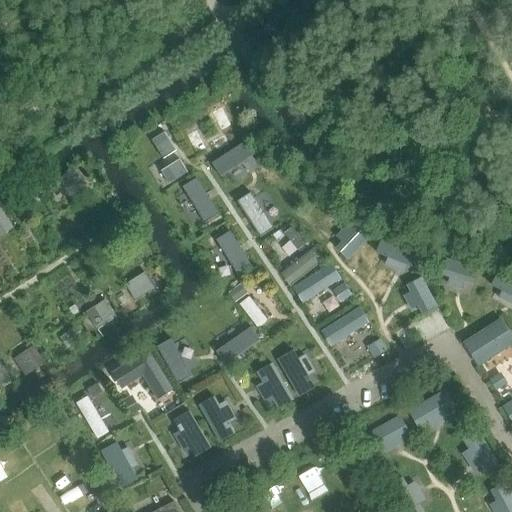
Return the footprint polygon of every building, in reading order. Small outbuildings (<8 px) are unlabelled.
[(222,106),(212,111),(222,131),(232,127),(222,106)] [(197,129),(187,134),(197,154),(207,149),(197,129)] [(166,131),(152,140),(163,158),(177,150),(166,131)] [(225,133),(211,140),(216,150),(230,143),(225,133)] [(253,152),(246,141),(214,163),(222,174),(253,152)] [(179,159),(161,170),(169,183),(187,172),(179,159)] [(196,178),(184,186),(205,220),(218,213),(196,178)] [(251,192),(239,199),(261,235),(273,227),(251,192)] [(335,245),(349,258),(372,234),(359,221),(335,245)] [(293,225),(283,232),(290,242),(281,248),(288,257),(306,244),(293,225)] [(231,231),(216,240),(238,276),(253,267),(231,231)] [(385,234),(378,252),(417,268),(424,251),(385,234)] [(317,247),(282,273),(291,285),(326,259),(317,247)] [(449,258),(445,270),(480,283),(484,271),(449,258)] [(330,263),(293,287),(303,303),(341,280),(330,263)] [(511,277),(501,272),(494,286),(500,289),(497,294),(511,301),(511,277)] [(439,306),(423,276),(407,284),(423,315),(439,306)] [(242,284),(230,293),(236,302),(248,294),(248,292),(242,284)] [(345,284),(334,291),(342,303),(353,295),(345,284)] [(359,306),(322,329),(332,345),(369,322),(359,306)] [(511,334),(500,315),(462,339),(478,364),(511,343),(511,334)] [(251,327),(216,351),(225,364),(260,340),(251,327)] [(172,339),(158,347),(177,382),(191,374),(172,339)] [(381,340),(369,348),(375,358),(387,350),(381,340)] [(294,351),(279,359),(299,395),(314,387),(294,351)] [(128,357),(106,370),(113,382),(116,380),(120,388),(144,374),(157,397),(171,389),(151,352),(131,363),(128,357)] [(273,361),(256,370),(262,381),(254,385),(265,404),(272,400),(277,409),(295,399),(273,361)] [(502,374),(491,381),(498,391),(508,384),(502,374)] [(98,384),(88,390),(93,399),(103,393),(98,384)] [(407,410),(416,424),(425,419),(429,426),(447,415),(442,408),(449,404),(441,390),(407,410)] [(219,442),(236,431),(230,421),(238,417),(226,398),(219,403),(214,393),(196,404),(219,442)] [(94,442),(110,432),(102,420),(111,414),(101,399),(94,403),(89,394),(71,405),(94,442)] [(511,397),(502,405),(511,419),(511,397)] [(188,409),(171,418),(177,429),(169,433),(180,452),(187,448),(193,457),(210,447),(188,409)] [(367,433),(375,447),(384,442),(389,449),(407,438),(402,431),(409,427),(401,413),(367,433)] [(496,462),(477,430),(463,438),(468,448),(461,452),(471,469),(478,465),(481,470),(496,462)] [(122,489),(139,479),(133,469),(140,465),(129,446),(122,450),(116,441),(99,452),(122,489)] [(405,511),(423,511),(424,511),(419,502),(426,498),(416,480),(408,485),(404,477),(390,486),(405,511)] [(511,511),(511,494),(505,483),(491,492),(496,501),(489,505),(493,511),(511,511)]
